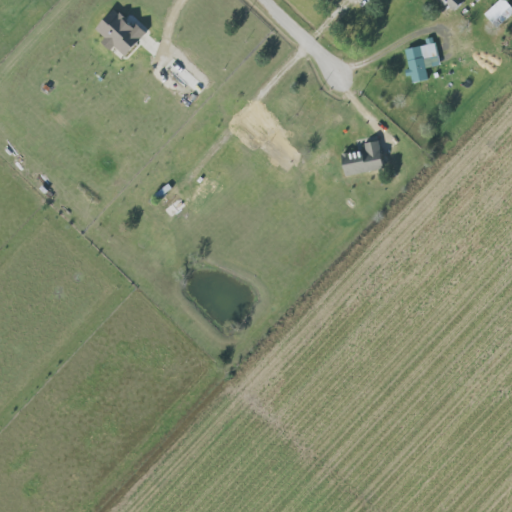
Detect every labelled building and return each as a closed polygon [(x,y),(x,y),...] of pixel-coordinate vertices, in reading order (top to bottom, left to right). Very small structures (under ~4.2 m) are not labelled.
[(494,27),(511,15),(511,5),(508,0),(503,0),(484,13),(494,27)] [(97,28),(106,38),(103,41),(112,51),(117,46),(126,56),(149,34),(139,23),(135,27),(118,9),(97,28)] [(406,49),(411,83),(429,80),(427,68),(440,65),(436,44),(406,49)] [(386,169),(381,141),(365,144),(366,151),(344,155),(347,176),(386,169)] [(186,208),(172,183),(157,191),(171,216),(186,208)]
